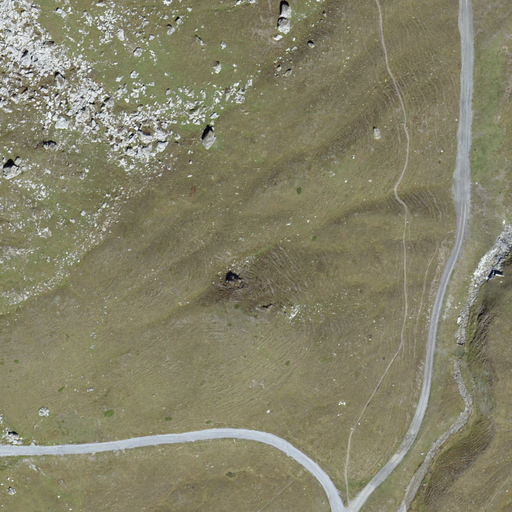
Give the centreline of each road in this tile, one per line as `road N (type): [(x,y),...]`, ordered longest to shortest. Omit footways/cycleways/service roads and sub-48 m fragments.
road 1 (track): [(477,0),(470,227),(451,271),(416,423),(351,509)]
road 2 (track): [(0,447),(80,449),(214,433),(267,438),(318,473),(339,511)]
